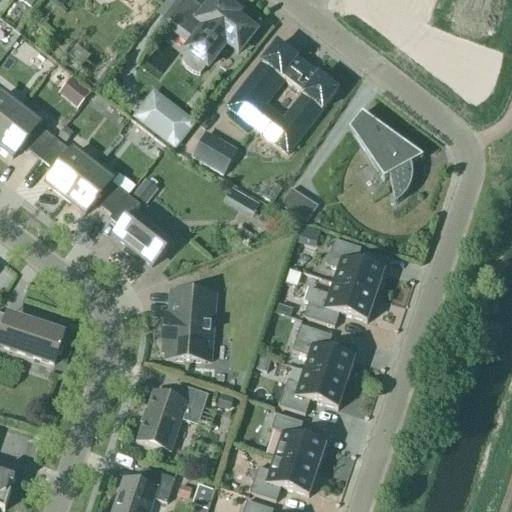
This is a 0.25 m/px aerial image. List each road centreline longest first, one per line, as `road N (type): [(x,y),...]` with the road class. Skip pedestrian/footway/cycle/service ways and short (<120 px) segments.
road 1 (residential): [(358,511),(472,167),(453,128),(307,16)]
road 2 (residential): [(54,511),(110,326),(100,306),(0,228)]
